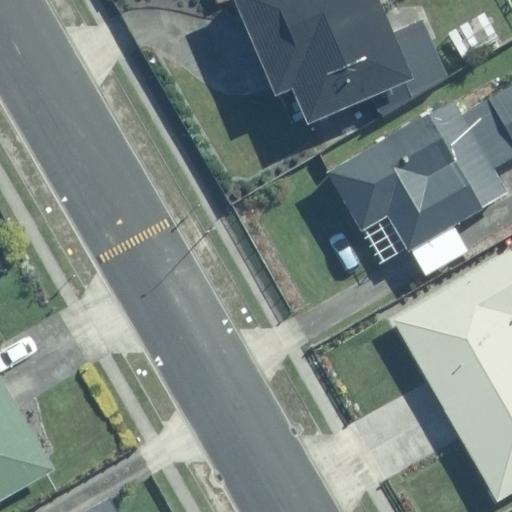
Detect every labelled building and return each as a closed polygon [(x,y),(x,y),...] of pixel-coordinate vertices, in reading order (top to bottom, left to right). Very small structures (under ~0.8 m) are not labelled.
[(382,0),(233,0),(232,1),(288,127),(307,119),(315,137),(449,77),(418,8),(391,20),(382,0)] [(447,105),(329,171),(382,266),(410,250),(426,279),(471,254),(455,226),(504,198),(491,174),(511,161),(511,81),(453,115),(447,105)] [(511,314),(511,249),(387,320),(440,411),(511,367),(511,324),(508,317),(511,314)] [(511,367),(440,411),(492,502),(511,490),(511,367)] [(0,510),(51,481),(0,393),(0,510)] [(115,511),(111,503),(102,508),(94,511),(115,511)]
